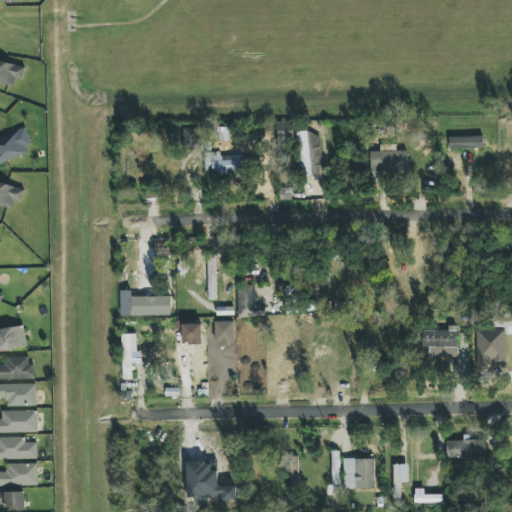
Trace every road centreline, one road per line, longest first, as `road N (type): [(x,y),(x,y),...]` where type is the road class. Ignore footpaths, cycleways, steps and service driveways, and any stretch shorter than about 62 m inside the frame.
road 1 (residential): [(140,418),(511,407)]
road 2 (residential): [(511,213),(146,224)]
